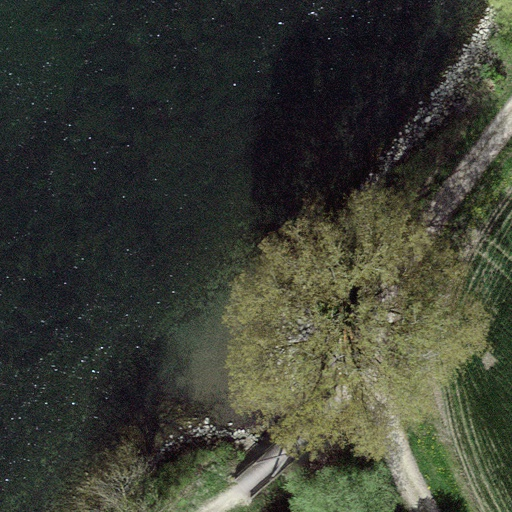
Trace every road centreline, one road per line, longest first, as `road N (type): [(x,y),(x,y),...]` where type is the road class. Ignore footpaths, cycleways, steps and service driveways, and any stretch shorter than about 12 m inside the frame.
road 1 (track): [(511,114),(424,231),(387,303),(376,366)]
road 2 (track): [(206,511),(376,366)]
road 3 (track): [(376,366),(384,421),(427,511)]
